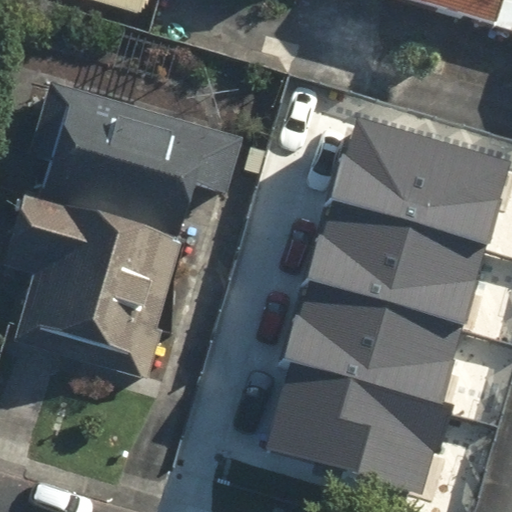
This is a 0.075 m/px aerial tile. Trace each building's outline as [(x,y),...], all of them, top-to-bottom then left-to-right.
[(140,0),(49,0),(132,25),(140,0)] [(477,36),(487,0),(381,0),(379,8),(377,15),(475,43),(477,36)] [(511,0),(487,0),(477,36),(511,45),(511,0)] [(39,172),(29,208),(175,251),(202,259),(234,150),(42,93),(20,166),(39,172)] [(353,287),(312,443),(428,473),(491,228),(358,193),(335,282),(353,287)] [(29,208),(10,202),(0,234),(0,266),(33,276),(9,355),(133,392),(175,251),(29,208)] [(328,300),(233,273),(194,414),(289,440),(328,300)]
